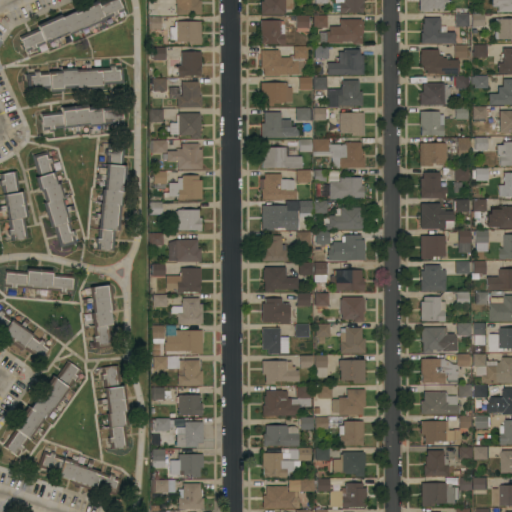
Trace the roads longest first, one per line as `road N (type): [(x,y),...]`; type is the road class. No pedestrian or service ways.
road 1 (residential): [(232,0),(232,511)]
road 2 (residential): [(392,0),(392,511)]
